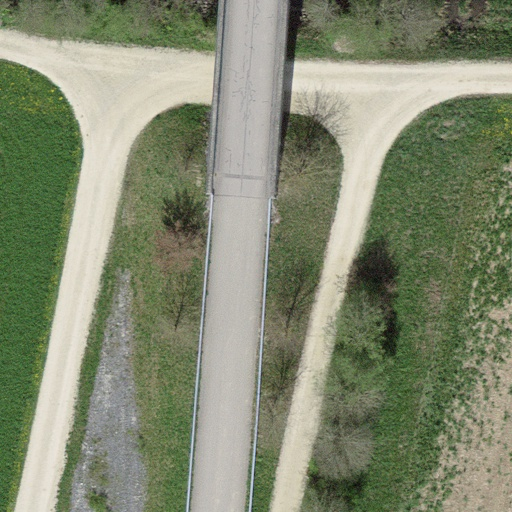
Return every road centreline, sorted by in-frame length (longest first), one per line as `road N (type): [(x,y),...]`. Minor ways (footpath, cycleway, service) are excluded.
road 1 (track): [(511,90),(118,74),(0,47)]
road 2 (unclassified): [(205,511),(253,0)]
road 3 (track): [(118,74),(34,511)]
road 4 (track): [(289,511),(371,89)]
